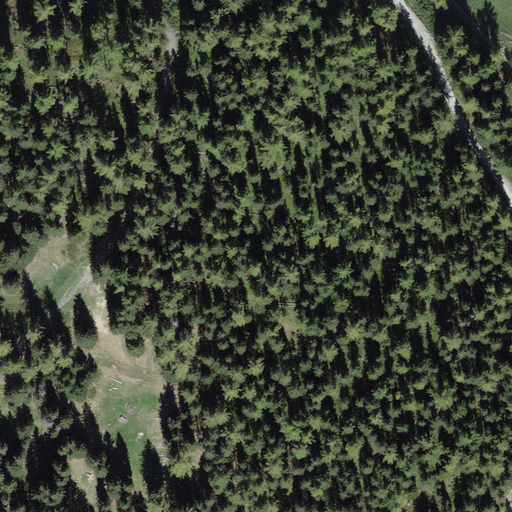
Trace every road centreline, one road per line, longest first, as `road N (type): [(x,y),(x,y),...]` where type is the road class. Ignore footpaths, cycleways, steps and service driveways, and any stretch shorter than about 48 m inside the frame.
road 1 (track): [(149,0),(172,56),(146,176),(127,221),(85,275)]
road 2 (track): [(397,0),(511,201)]
